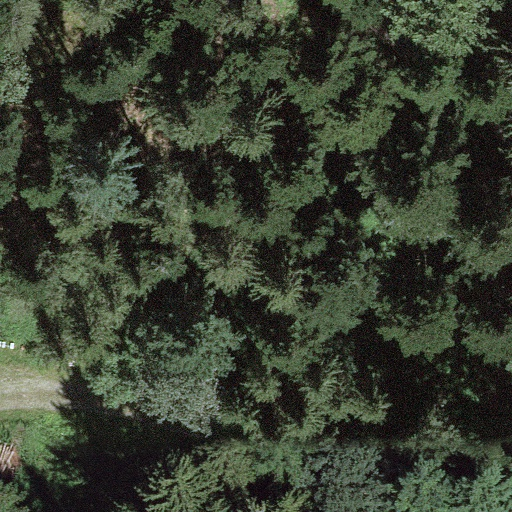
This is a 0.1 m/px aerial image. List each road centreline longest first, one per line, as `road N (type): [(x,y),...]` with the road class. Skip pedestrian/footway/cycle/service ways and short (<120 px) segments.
road 1 (track): [(490,511),(149,417),(0,396)]
road 2 (track): [(384,0),(511,123)]
